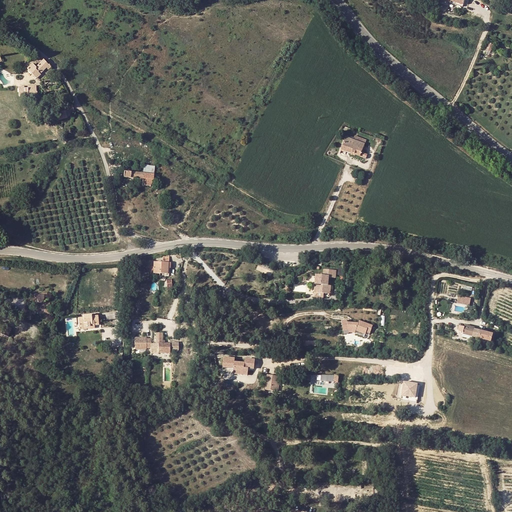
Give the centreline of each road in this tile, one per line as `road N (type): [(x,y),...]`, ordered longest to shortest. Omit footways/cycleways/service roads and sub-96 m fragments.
road 1 (tertiary): [(191,242),(394,250),(511,279)]
road 2 (residential): [(0,25),(50,60),(68,84),(110,176),(119,219),(154,248)]
road 3 (track): [(271,443),(356,441),(511,461)]
road 4 (tertiary): [(340,0),(361,31),(469,124)]
road 5 (tertiary): [(0,250),(100,259),(154,248)]
